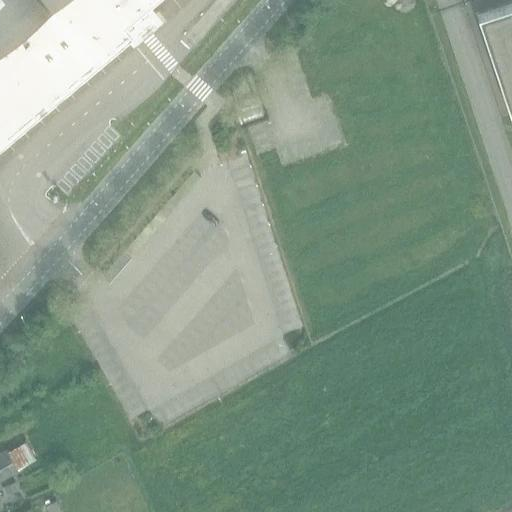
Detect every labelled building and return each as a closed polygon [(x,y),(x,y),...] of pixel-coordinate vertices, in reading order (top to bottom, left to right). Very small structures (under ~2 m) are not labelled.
[(0,0),(0,140),(132,29),(134,30),(144,28),(148,18),(139,7),(147,0),(0,0)] [(511,2),(479,13),(511,111),(511,2)] [(122,250),(100,275),(106,281),(108,282),(130,257),(122,250)] [(0,477),(17,468),(17,470),(35,459),(25,438),(0,451),(0,477)] [(15,481),(3,486),(6,493),(18,488),(15,481)] [(59,511),(61,511),(56,500),(45,505),(47,511),(59,511)]
